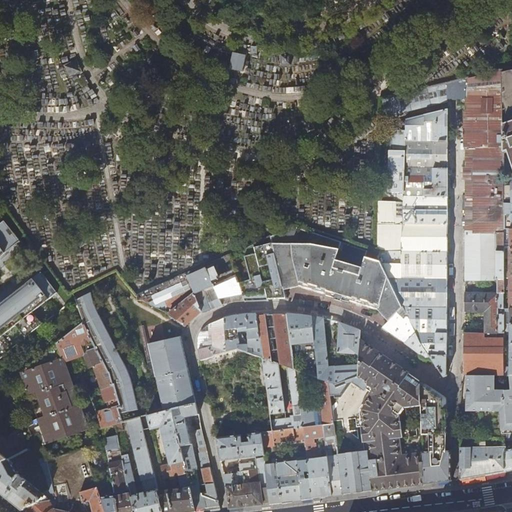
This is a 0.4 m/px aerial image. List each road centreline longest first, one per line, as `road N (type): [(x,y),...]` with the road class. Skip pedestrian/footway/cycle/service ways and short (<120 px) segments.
road 1 (residential): [(454,396),(351,319),(286,307),(210,315),(190,340),(225,511)]
road 2 (residential): [(454,396),(456,104)]
